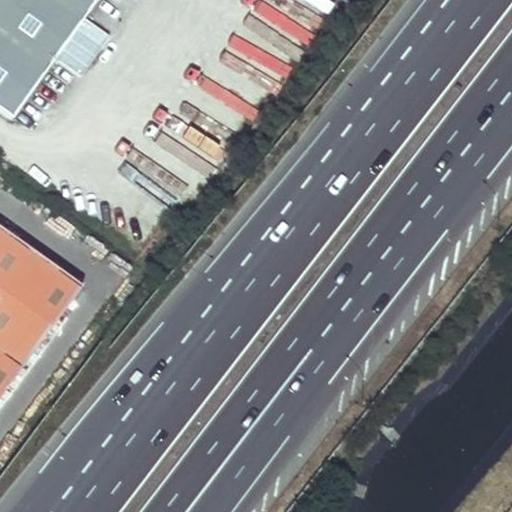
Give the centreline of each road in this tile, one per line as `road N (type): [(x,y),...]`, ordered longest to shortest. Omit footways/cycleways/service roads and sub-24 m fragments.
road 1 (motorway): [(478,0),(86,511)]
road 2 (motorway): [(176,511),(511,73)]
